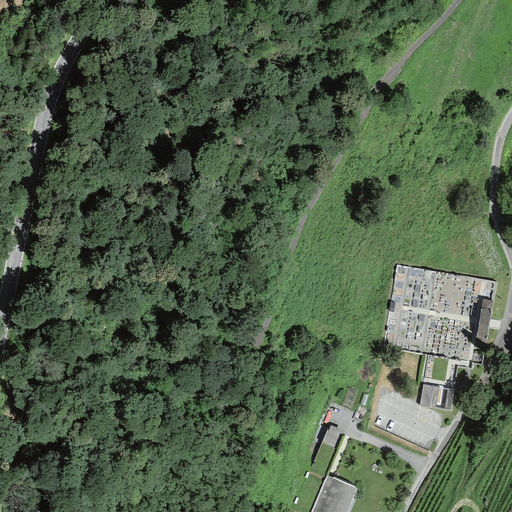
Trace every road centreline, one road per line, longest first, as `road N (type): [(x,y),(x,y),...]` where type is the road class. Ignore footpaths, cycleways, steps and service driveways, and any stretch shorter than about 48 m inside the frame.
road 1 (residential): [(457,0),(368,87),(246,369),(231,450)]
road 2 (tertiary): [(100,0),(40,127),(0,360)]
road 3 (residential): [(505,333),(402,511)]
road 4 (residential): [(511,115),(495,165),(496,212),(511,250)]
